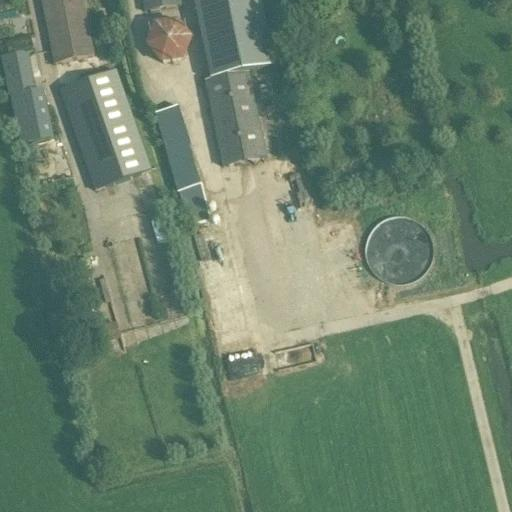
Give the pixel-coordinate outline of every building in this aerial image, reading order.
[(43,0),(57,67),(95,59),(83,0),(43,0)] [(143,0),(147,15),(183,8),(180,0),(143,0)] [(260,0),(194,0),(205,51),(212,83),(206,84),(224,171),(268,162),(250,76),(275,71),(260,0)] [(146,53),(186,67),(198,33),(159,18),(146,53)] [(8,42),(10,54),(33,51),(31,39),(8,42)] [(55,141),(36,54),(4,61),(23,147),(55,141)] [(98,59),(95,59),(57,67),(63,94),(62,94),(97,194),(152,175),(118,74),(109,77),(98,59)] [(201,187),(179,110),(155,117),(178,197),(180,197),(187,229),(211,224),(203,186),(201,187)] [(296,176),(270,188),(285,219),(311,207),(296,176)]
